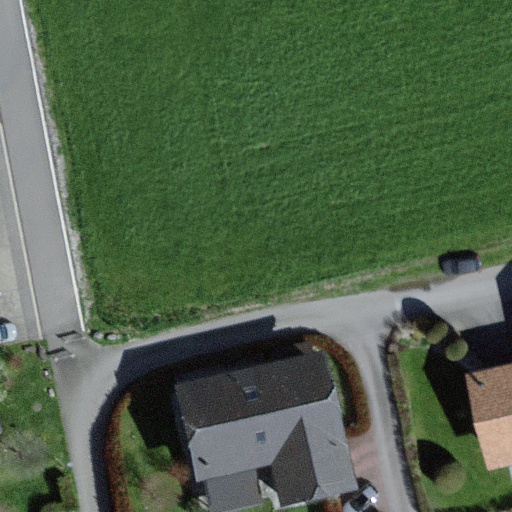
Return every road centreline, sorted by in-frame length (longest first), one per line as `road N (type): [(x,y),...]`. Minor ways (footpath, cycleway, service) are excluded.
road 1 (residential): [(353,306),(80,370),(99,511)]
road 2 (residential): [(353,306),(403,511)]
road 3 (residential): [(511,271),(353,306)]
